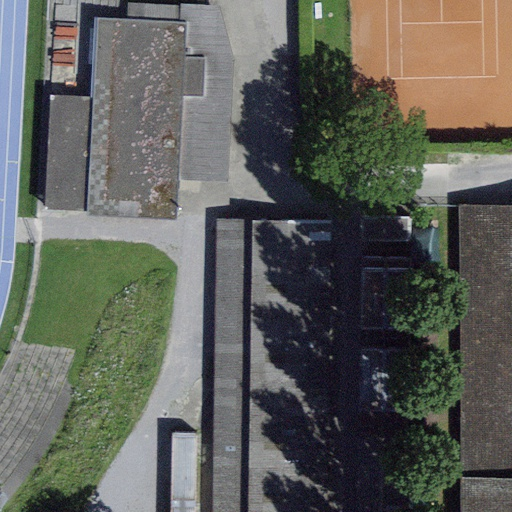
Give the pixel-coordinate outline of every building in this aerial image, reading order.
[(47,207),(174,214),(180,92),(200,93),(202,58),(182,57),(184,8),(129,5),(128,22),(99,21),(96,97),(53,94),(47,207)] [(511,482),(511,202),(464,203),(467,483),(511,482)] [(410,215),(360,215),(360,239),(410,240),(410,215)] [(322,511),(326,220),(222,219),(217,511),(322,511)] [(361,256),(361,326),(409,326),(409,256),(361,256)] [(360,407),(409,408),(409,347),(360,347),(360,407)] [(195,511),(197,431),(172,431),(170,511),(195,511)] [(360,435),(359,511),(406,511),(407,435),(360,435)] [(511,511),(511,482),(467,483),(466,511),(511,511)]
